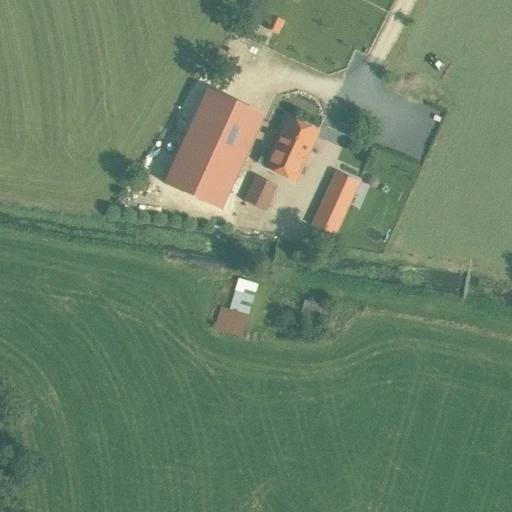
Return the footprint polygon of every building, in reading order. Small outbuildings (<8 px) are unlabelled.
[(265,28),(277,34),(282,22),(270,17),(265,28)] [(206,91),(164,184),(220,209),(262,117),(206,91)] [(265,147),(257,164),(263,166),(262,168),(296,184),(319,132),(285,117),(271,149),(265,147)] [(319,209),(321,211),(342,220),(358,183),(335,172),(319,209)] [(277,186),(255,176),(243,202),(265,212),(277,186)] [(204,321),(231,331),(238,311),(211,301),(204,321)]
